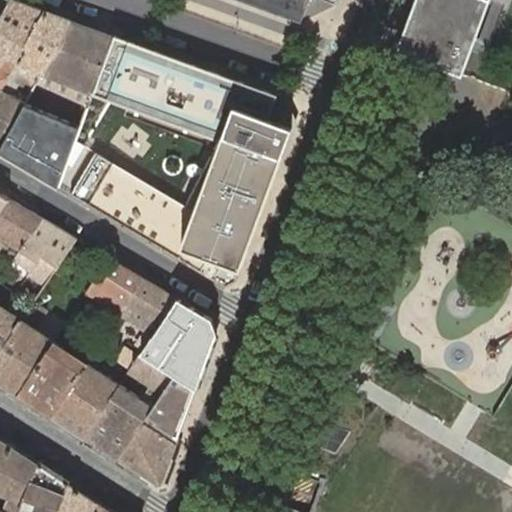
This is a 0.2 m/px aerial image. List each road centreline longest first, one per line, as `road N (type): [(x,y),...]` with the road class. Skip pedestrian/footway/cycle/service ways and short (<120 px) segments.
road 1 (residential): [(250,317),(0,172)]
road 2 (residential): [(337,81),(250,317)]
road 3 (residential): [(337,81),(111,0)]
road 4 (residential): [(250,317),(178,511)]
road 5 (residential): [(0,406),(166,511)]
